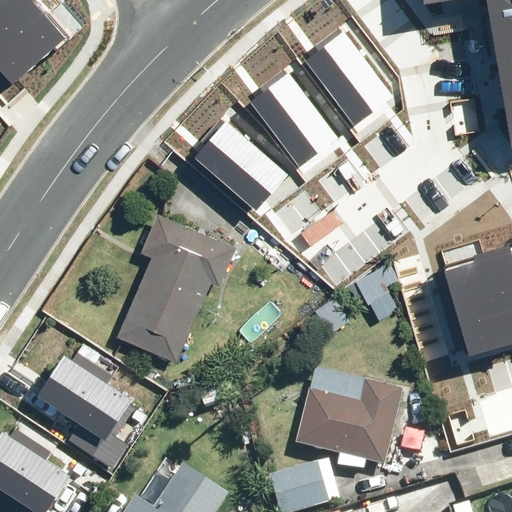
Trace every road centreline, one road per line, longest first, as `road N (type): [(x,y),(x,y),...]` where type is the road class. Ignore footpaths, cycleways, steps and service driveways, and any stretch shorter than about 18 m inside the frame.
road 1 (residential): [(398,0),(431,39),(451,141),(323,236)]
road 2 (tertiary): [(184,30),(110,103),(0,265)]
